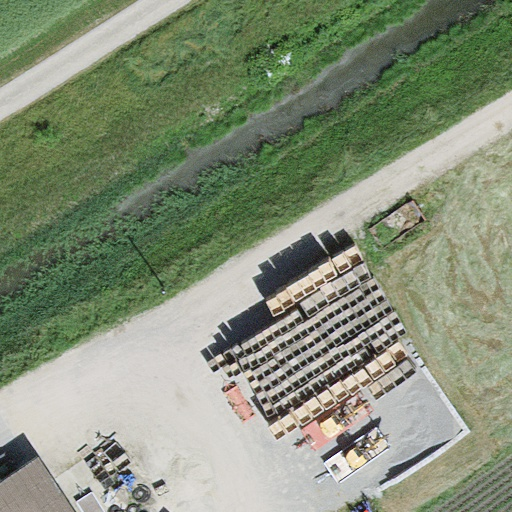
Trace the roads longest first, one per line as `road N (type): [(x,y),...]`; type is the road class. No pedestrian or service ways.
road 1 (track): [(0,447),(511,126)]
road 2 (track): [(163,0),(0,108)]
